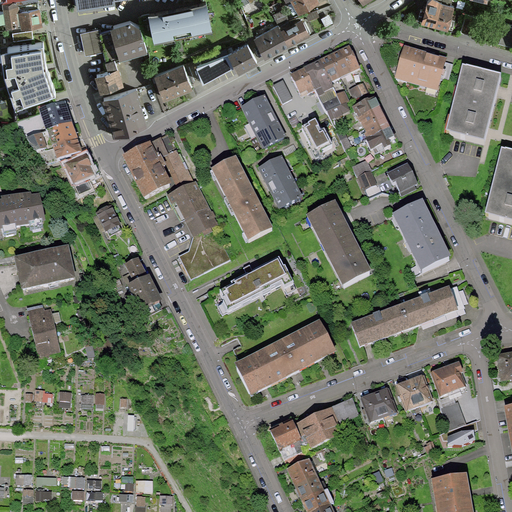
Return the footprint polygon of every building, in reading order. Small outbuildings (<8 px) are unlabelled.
[(0,22),(5,21),(6,26),(20,24),(21,27),(42,24),(39,6),(20,9),(19,3),(18,0),(2,0),(3,9),(0,10),(0,22)] [(213,28),(206,0),(203,0),(148,12),(154,40),(213,28)] [(291,0),(298,12),(319,0),(291,0)] [(424,0),(419,20),(448,28),(455,4),(440,0),(424,0)] [(319,16),(317,10),(303,15),(306,21),(319,16)] [(333,21),(329,13),(321,17),(326,26),(333,21)] [(466,13),(460,32),(486,38),(490,20),(466,13)] [(303,18),(281,29),(288,45),(310,34),(303,18)] [(131,21),(110,26),(111,29),(99,32),(103,50),(106,60),(115,57),(118,56),(119,58),(148,51),(140,26),(131,21)] [(511,23),(505,21),(499,43),(511,46),(511,23)] [(253,36),(265,58),(288,45),(281,29),(279,24),(253,36)] [(81,32),(86,54),(103,50),(99,32),(98,27),(81,32)] [(32,31),(13,34),(14,42),(33,39),(32,31)] [(15,105),(56,92),(46,63),(43,41),(1,47),(4,71),(15,105)] [(257,61),(247,42),(228,52),(234,65),(238,71),(257,61)] [(351,74),(361,70),(350,48),(340,52),(351,74)] [(447,61),(404,49),(395,81),(438,94),(447,61)] [(228,52),(196,65),(202,81),(234,65),(228,52)] [(341,79),(351,74),(340,52),(330,57),(341,79)] [(108,70),(94,74),(99,92),(124,85),(119,67),(117,67),(115,57),(106,60),(108,70)] [(341,79),(330,57),(319,62),(331,84),(341,79)] [(313,89),(331,122),(350,113),(347,105),(350,104),(345,92),(336,96),(331,84),(319,62),(303,71),(313,89)] [(183,63),(154,75),(163,99),(193,88),(183,63)] [(501,79),(463,70),(447,136),(485,145),(501,79)] [(303,71),(290,78),(299,96),(313,89),(303,71)] [(283,82),(273,87),(283,105),(292,100),(283,82)] [(368,82),(349,91),(354,101),(373,92),(368,82)] [(136,87),(101,98),(112,136),(147,125),(136,87)] [(286,139),(265,98),(241,111),(262,152),(286,139)] [(381,110),(376,99),(352,110),(356,120),(381,110)] [(27,141),(47,165),(80,152),(78,147),(73,133),(67,117),(63,107),(40,115),(47,135),(27,141)] [(356,120),(366,141),(390,130),(381,110),(356,120)] [(318,123),(303,131),(316,155),(331,148),(318,123)] [(366,141),(373,157),(392,149),(389,142),(394,140),(390,130),(366,141)] [(168,136),(122,160),(144,201),(172,187),(159,161),(164,159),(179,192),(194,184),(181,154),(179,155),(168,136)] [(511,155),(503,153),(486,219),(511,225),(511,155)] [(85,158),(62,169),(77,197),(91,192),(86,181),(94,178),(85,158)] [(282,158),(258,171),(279,212),(303,200),(282,158)] [(236,160),(211,172),(248,244),(273,231),(236,160)] [(357,179),(371,172),(372,172),(367,161),(352,168),(357,179)] [(418,186),(408,166),(387,176),(397,197),(418,186)] [(364,192),(377,186),(371,172),(357,179),(364,192)] [(179,192),(167,198),(180,225),(185,223),(193,240),(219,226),(196,183),(194,184),(179,192)] [(37,193),(0,201),(0,234),(45,224),(37,193)] [(422,198),(392,212),(419,270),(450,254),(422,198)] [(335,205),(306,219),(343,290),(372,275),(344,223),(335,205)] [(110,208),(92,218),(100,233),(104,232),(109,238),(122,232),(110,208)] [(188,254),(178,258),(190,282),(236,258),(219,226),(193,240),(188,254)] [(68,246),(12,261),(20,295),(77,282),(68,246)] [(136,286),(129,290),(144,319),(162,309),(138,261),(126,267),(136,286)] [(279,261),(231,286),(232,288),(219,295),(225,304),(218,307),(223,318),(282,285),(284,291),(293,286),(279,261)] [(352,326),(360,349),(466,311),(457,288),(352,326)] [(43,304),(27,308),(38,363),(53,362),(51,355),(59,354),(51,310),(45,312),(43,304)] [(322,327),(236,371),(250,398),(267,389),(292,376),(320,362),(336,353),(322,327)] [(511,354),(497,357),(501,384),(511,381),(511,354)] [(460,363),(431,372),(439,398),(469,389),(460,363)] [(433,402),(423,375),(397,385),(407,412),(433,402)] [(388,385),(358,396),(368,424),(398,414),(388,385)] [(358,417),(352,403),(299,427),(310,450),(343,436),(338,426),(358,417)] [(449,433),(466,426),(458,403),(440,410),(449,433)] [(476,422),(466,426),(468,433),(474,434),(473,432),(478,430),(476,422)] [(271,432),(283,460),(304,451),(291,423),(271,432)] [(448,442),(448,448),(461,449),(475,442),(474,434),(468,433),(466,426),(449,433),(440,436),(443,442),(448,442)] [(332,511),(309,462),(288,472),(292,480),(299,495),(305,509),(306,511),(332,511)] [(472,511),(467,475),(431,481),(435,511),(472,511)]
